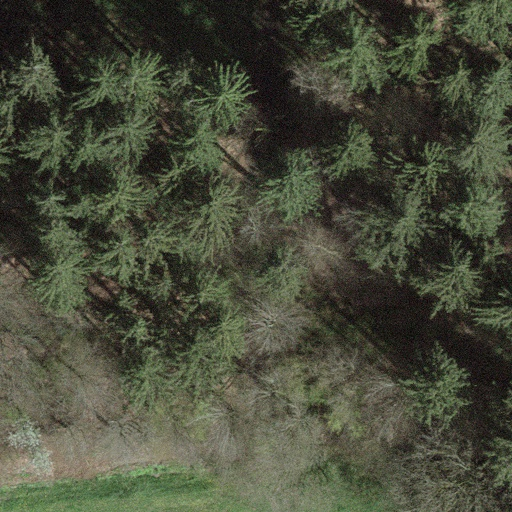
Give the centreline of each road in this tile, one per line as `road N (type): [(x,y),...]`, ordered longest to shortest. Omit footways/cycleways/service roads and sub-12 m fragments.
road 1 (track): [(272,511),(263,457),(273,0)]
road 2 (track): [(0,229),(269,247)]
